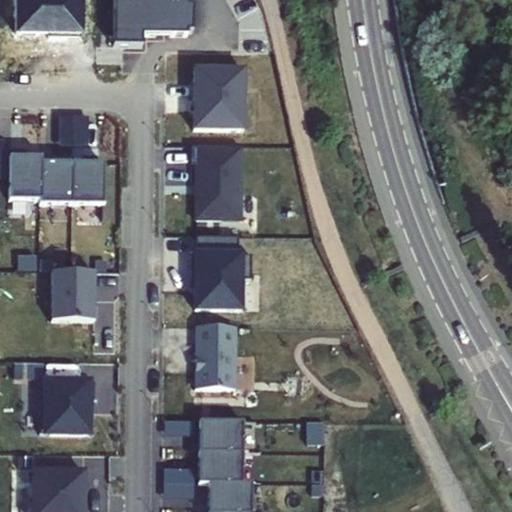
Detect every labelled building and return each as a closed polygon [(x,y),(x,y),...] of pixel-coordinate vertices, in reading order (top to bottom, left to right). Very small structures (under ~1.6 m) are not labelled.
[(16,0),(16,32),(48,33),(48,36),(81,36),(81,0),(16,0)] [(142,34),(187,34),(187,30),(193,30),(193,4),(188,4),(187,0),(113,0),(113,45),(142,45),(142,34)] [(194,70),(194,99),(198,99),(197,109),(193,109),(193,130),(243,130),(243,70),(194,70)] [(59,120),(59,145),(88,146),(88,121),(59,120)] [(191,164),(196,164),(195,220),(241,220),(242,147),(191,146),(191,164)] [(0,178),(8,179),(9,156),(9,148),(0,148),(0,178)] [(8,199),(39,200),(40,156),(9,156),(8,179),(8,199)] [(72,200),(73,162),(73,156),(40,156),(39,200),(72,200)] [(73,162),(72,200),(103,201),(104,163),(73,162)] [(238,237),(196,237),(195,255),(190,255),(190,276),(195,276),(195,290),(195,310),(240,310),(240,279),(251,279),(251,255),(238,255),(238,237)] [(51,272),(51,321),(94,321),(94,272),(51,272)] [(235,328),(195,328),(194,390),(234,391),(235,328)] [(38,411),(38,435),(87,436),(88,403),(93,403),(93,383),(44,383),(43,411),(38,411)] [(198,457),(243,457),(243,423),(198,423),(198,457)] [(164,439),(194,439),(194,425),(164,424),(164,439)] [(243,457),(198,457),(198,486),(207,486),(242,486),(243,457)] [(162,487),(193,487),(193,472),(162,472),(162,487)] [(32,473),(31,511),(82,511),(83,474),(32,473)] [(251,511),(251,486),(242,486),(207,486),(207,511),(251,511)] [(193,501),(193,487),(162,487),(162,500),(193,501)]
